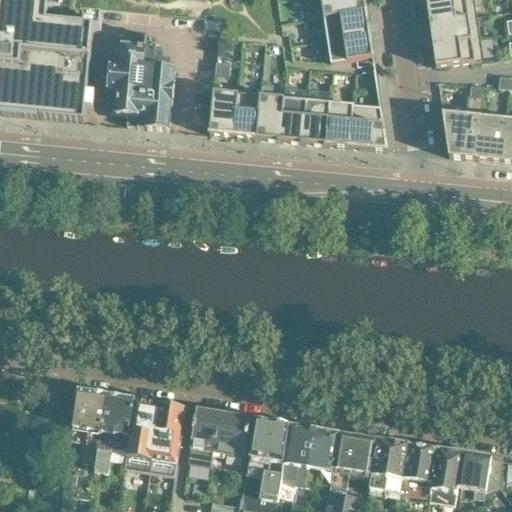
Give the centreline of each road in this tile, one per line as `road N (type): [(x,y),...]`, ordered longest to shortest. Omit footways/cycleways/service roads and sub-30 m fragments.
road 1 (unclassified): [(511,439),(0,358)]
road 2 (tertiary): [(424,201),(0,160)]
road 3 (residential): [(393,0),(424,201)]
road 4 (unknown): [(243,0),(267,70),(284,83),(330,82)]
